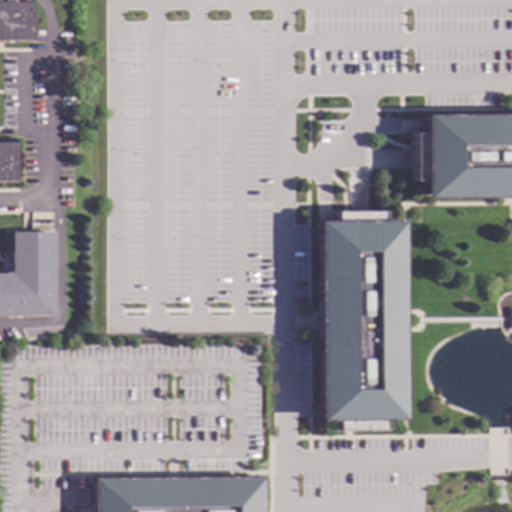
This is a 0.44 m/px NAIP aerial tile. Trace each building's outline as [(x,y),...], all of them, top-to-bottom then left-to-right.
[(28,40),(0,40),(0,144),(10,144),(11,181),(0,181),(0,4),(27,4),(28,40)] [(409,180),(409,160),(409,134),(418,134),(418,116),(511,115),(511,198),(419,198),(419,180),(409,180)] [(314,421),(332,421),(332,429),(380,429),(380,420),(397,420),(396,224),(379,224),(379,213),(357,213),(345,213),(332,213),(332,223),(323,223),(314,223),(314,421)] [(49,312),(0,313),(0,274),(8,274),(7,234),(47,233),(49,312)] [(89,479),(89,511),(255,511),(255,479),(89,479)]
